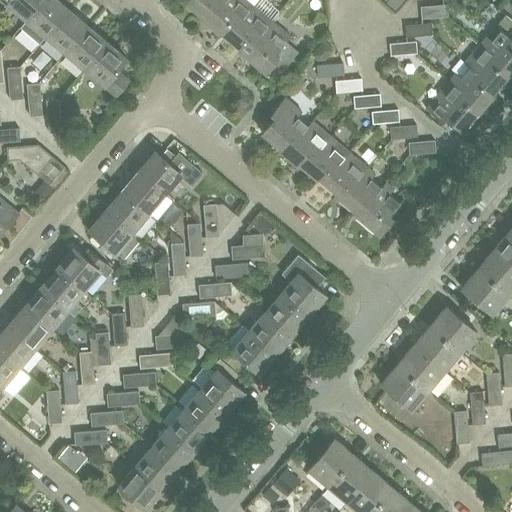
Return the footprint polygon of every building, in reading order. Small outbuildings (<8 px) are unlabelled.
[(0,0),(0,7),(2,9),(6,4),(9,0),(0,0)] [(9,0),(6,4),(26,20),(43,0),(9,0)] [(43,0),(26,20),(21,26),(41,42),(46,37),(69,9),(58,0),(43,0)] [(184,0),(184,1),(202,17),(214,3),(220,7),(225,0),(184,0)] [(239,21),(253,5),(257,1),(255,0),(225,0),(220,7),(214,3),(202,17),(203,17),(201,19),(219,34),(234,17),(239,21)] [(446,4),(420,6),(421,18),(447,16),(446,4)] [(234,17),(219,34),(220,34),(221,33),(239,48),(251,34),(256,38),(271,20),(261,11),(253,5),(239,21),(234,17)] [(69,9),(46,37),(65,53),(88,26),(69,9)] [(239,48),(238,50),(265,73),(274,63),(283,70),(298,52),(286,41),(290,36),(279,27),(271,20),(256,38),(251,34),(239,48)] [(431,23),(405,25),(406,37),(432,35),(431,23)] [(88,26),(65,53),(85,70),(108,42),(88,26)] [(486,36),(480,44),(498,58),(493,64),(507,77),(508,76),(509,78),(511,74),(511,38),(500,29),(500,30),(491,40),(486,36)] [(333,49),(323,40),(311,54),(317,59),(325,59),(333,49)] [(415,41),(389,43),(390,55),(416,53),(415,41)] [(108,42),(85,70),(104,86),(115,95),(129,79),(118,69),(127,58),(108,42)] [(471,54),(464,62),(480,75),(476,81),(494,96),(492,94),(497,89),(507,77),(493,64),(498,58),(480,44),(484,48),(476,58),(471,54)] [(455,73),(449,81),(467,96),(462,101),(477,113),(477,112),(479,114),(482,109),(494,96),(476,81),(480,75),(464,62),(469,67),(461,77),(455,73)] [(343,63),(316,65),(317,77),(344,75),(343,63)] [(20,66),(7,67),(9,99),(22,99),(20,66)] [(344,79),(335,80),(336,92),(362,90),(361,78),(344,79)] [(433,99),(426,108),(443,121),(445,118),(461,132),(477,113),(462,101),(467,96),(449,81),(440,91),(433,99)] [(39,83),(27,84),(29,116),(42,115),(39,83)] [(362,95),(353,96),(354,108),(380,105),(379,93),(362,95)] [(273,117),(261,132),(279,148),(291,134),(297,138),(312,120),(311,120),(307,125),(297,116),(301,111),(284,97),(270,114),(273,117)] [(59,99),(45,100),(48,132),(62,131),(59,99)] [(398,109),(371,111),(372,123),(399,121),(398,109)] [(280,148),(278,150),(296,165),(311,147),(317,152),(330,136),(320,127),(312,120),(297,138),(291,134),(279,148),(280,148)] [(399,126),(390,127),(391,139),(417,136),(416,124),(399,126)] [(19,128),(0,129),(0,142),(20,141),(19,128)] [(336,166),(349,151),(338,143),(330,136),(317,152),(311,147),(296,165),(298,164),(316,179),(331,161),(336,166)] [(417,141),(408,142),(409,154),(435,152),(434,140),(417,141)] [(7,159),(19,159),(37,174),(52,156),(38,145),(6,146),(7,159)] [(154,151),(137,170),(165,193),(179,177),(190,186),(202,172),(179,152),(169,164),(154,151)] [(331,161),(316,179),(318,177),(336,193),(348,178),(353,183),(367,167),(366,166),(356,158),(349,151),(336,166),(331,161)] [(335,195),(353,210),(365,195),(370,200),(385,182),(380,187),(370,178),(374,173),(367,167),(353,183),(348,178),(336,193),(335,195)] [(165,193),(137,170),(121,190),(148,213),(165,193)] [(353,210),(352,212),(379,235),(393,219),(389,215),(404,198),(403,197),(399,202),(389,194),(393,189),(385,182),(370,200),(365,195),(353,210)] [(132,232),(148,213),(121,190),(104,209),(132,232)] [(0,232),(15,214),(0,201),(0,232)] [(216,203),(203,204),(206,236),(218,235),(216,203)] [(104,209),(88,228),(103,241),(98,247),(111,257),(115,252),(122,257),(139,238),(132,232),(104,209)] [(200,222),(187,224),(189,256),(202,254),(200,222)] [(511,232),(508,229),(492,248),(511,264),(511,232)] [(183,241),(170,243),(173,275),(186,274),(183,241)] [(262,242),(231,245),(232,258),(264,256),(262,242)] [(56,266),(84,290),(100,270),(106,275),(113,267),(88,246),(81,254),(72,247),(56,266)] [(511,264),(492,248),(477,267),(508,293),(511,289),(511,264)] [(325,295),(316,287),(325,277),(298,254),(282,273),(290,280),(281,291),(308,314),(325,295)] [(167,261),(154,262),(157,294),(170,293),(167,261)] [(246,261),(214,265),(216,278),(248,274),(246,261)] [(39,286),(67,309),(73,315),(81,306),(74,301),(84,290),(56,266),(39,286)] [(508,293),(477,267),(460,287),(491,313),(508,293)] [(230,281),(198,284),(199,297),(231,294),(230,281)] [(39,286),(23,305),(50,329),(53,326),(57,321),(67,309),(39,286)] [(292,334),(308,314),(281,291),(264,310),(292,334)] [(140,293),(127,294),(130,326),(143,325),(140,293)] [(214,301),(182,303),(183,316),(215,313),(214,301)] [(34,348),(50,329),(23,305),(6,325),(34,348)] [(444,305),(428,325),(459,352),(476,332),(444,305)] [(275,353),(292,334),(264,310),(248,330),(275,353)] [(124,312),(111,313),(113,345),(127,344),(124,312)] [(34,348),(6,325),(0,332),(0,352),(17,368),(34,348)] [(459,352),(428,325),(412,344),(444,371),(459,352)] [(259,373),(275,353),(248,330),(231,350),(259,373)] [(108,331),(95,332),(97,364),(110,363),(108,331)] [(187,332),(155,335),(156,348),(188,345),(187,332)] [(412,344),(396,363),(427,390),(444,371),(412,344)] [(91,350),(78,352),(81,384),(94,382),(91,350)] [(170,351),(138,354),(140,367),(171,365),(170,351)] [(17,368),(0,352),(0,385),(1,387),(17,368)] [(511,353),(501,354),(504,386),(511,385),(511,353)] [(427,390),(396,363),(379,383),(411,410),(427,390)] [(216,368),(200,387),(227,411),(244,391),(216,368)] [(75,370),(62,371),(64,403),(77,402),(75,370)] [(154,371),(122,374),(123,387),(155,384),(154,371)] [(499,372),(485,373),(488,406),(501,404),(499,372)] [(211,430),(227,411),(200,387),(183,407),(211,430)] [(58,389),(45,391),(48,423),(61,421),(58,389)] [(138,390),(106,393),(107,406),(139,403),(138,390)] [(482,391),(469,392),(472,425),(485,424),(482,391)] [(194,450),(211,430),(183,407),(167,426),(194,450)] [(121,410),(89,412),(90,425),(122,423),(121,410)] [(466,410),(453,411),(456,444),(469,443),(466,410)] [(178,469),(194,450),(167,426),(150,446),(178,469)] [(105,429),(73,432),(74,445),(106,442),(105,429)] [(511,433),(497,435),(498,447),(511,445),(511,433)] [(328,486),(354,455),(334,438),(308,469),(328,486)] [(150,446),(134,465),(161,489),(178,469),(150,446)] [(511,450),(481,454),(482,467),(511,463),(511,450)] [(347,502),(373,471),(354,455),(328,486),(347,502)] [(145,508),(161,489),(134,465),(117,485),(145,508)] [(299,479),(286,468),(273,484),(286,495),(299,479)] [(373,471),(347,502),(358,511),(371,511),(393,487),(373,471)] [(393,487),(371,511),(404,511),(412,504),(393,487)] [(25,511),(16,503),(7,511),(25,511)]
